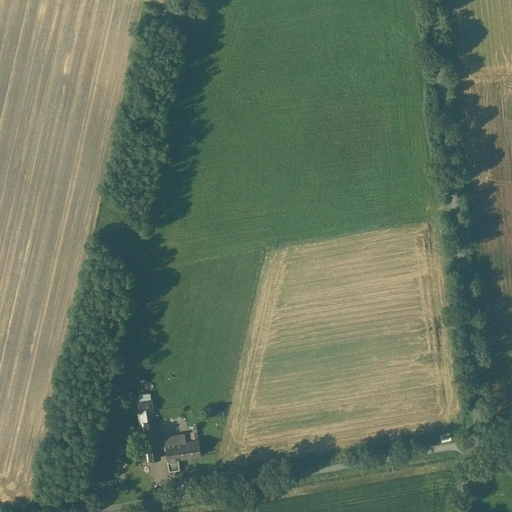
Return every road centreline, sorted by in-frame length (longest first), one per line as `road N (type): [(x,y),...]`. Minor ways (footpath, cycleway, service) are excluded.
road 1 (unclassified): [(475,443),(430,0)]
road 2 (unclassified): [(96,511),(475,443)]
